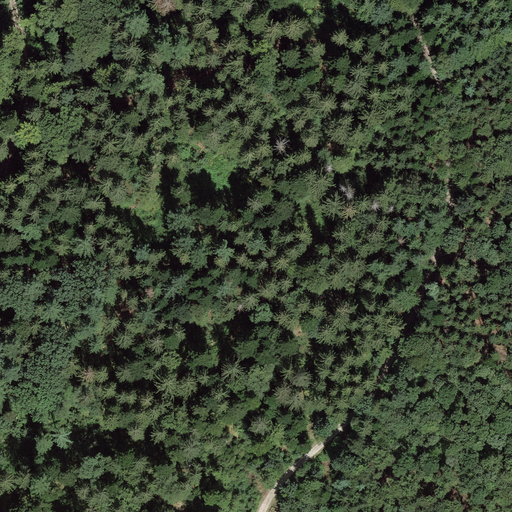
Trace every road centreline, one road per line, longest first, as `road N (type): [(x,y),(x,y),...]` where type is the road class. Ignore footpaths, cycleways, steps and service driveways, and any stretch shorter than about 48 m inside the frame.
road 1 (track): [(262,511),(368,395),(411,322),(445,234),(452,129),(431,54),(394,0)]
road 2 (track): [(0,188),(29,79),(16,0)]
